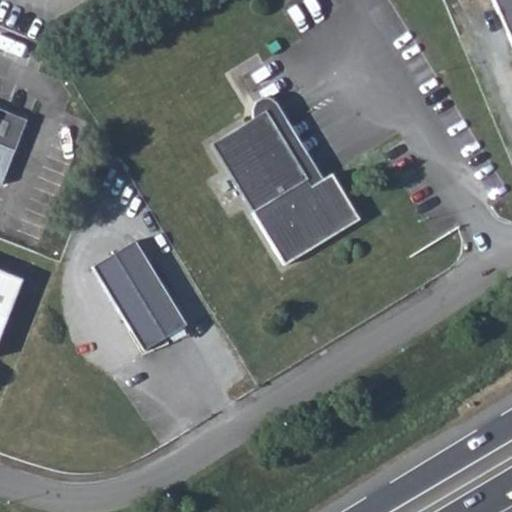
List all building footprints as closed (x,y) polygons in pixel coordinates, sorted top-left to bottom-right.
[(511,0),(493,0),(511,43),(511,0)] [(305,177),(264,110),(208,144),(283,265),(358,220),(329,173),(304,190),(300,182),(305,177)] [(0,148),(9,152),(21,121),(0,112),(0,148)] [(184,325),(133,242),(89,268),(141,353),(184,325)] [(0,322),(17,280),(0,272),(0,322)]
